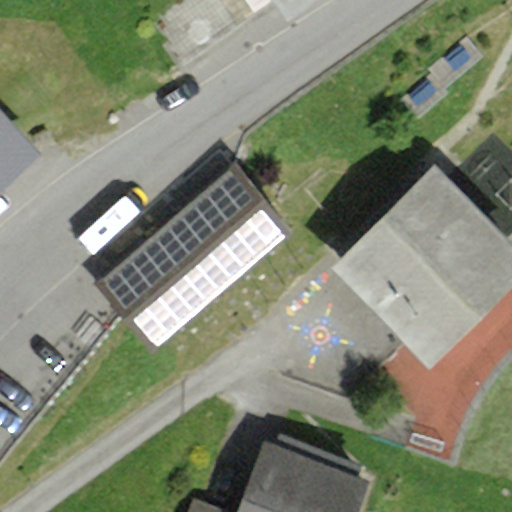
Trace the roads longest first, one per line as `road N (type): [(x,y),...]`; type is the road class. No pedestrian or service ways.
road 1 (residential): [(0,279),(247,87),(378,0)]
road 2 (track): [(23,511),(318,305)]
